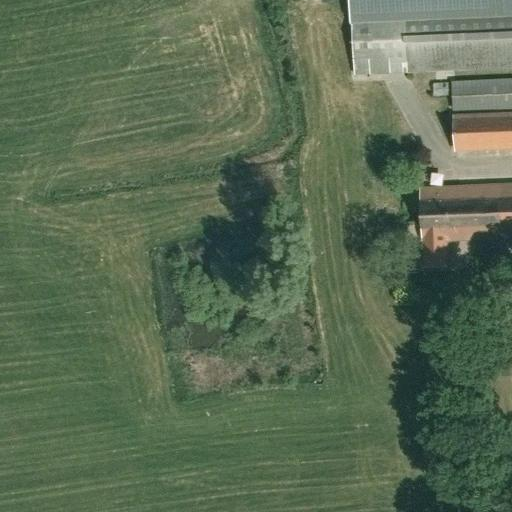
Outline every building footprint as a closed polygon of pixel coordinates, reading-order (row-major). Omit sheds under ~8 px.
[(511,0),(351,0),(352,9),(507,2),(511,2),(511,0)] [(511,2),(507,2),(352,9),(355,74),(511,67),(511,2)] [(511,110),(511,80),(457,82),(458,112),(511,110)] [(511,150),(511,130),(458,133),(459,152),(511,150)] [(446,238),(511,235),(511,182),(421,186),(424,262),(447,262),(446,238)]
